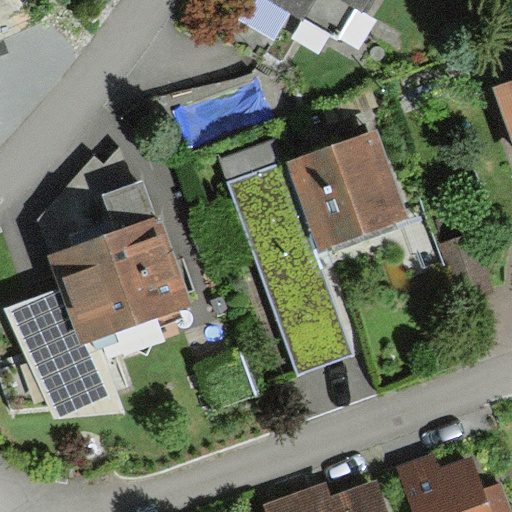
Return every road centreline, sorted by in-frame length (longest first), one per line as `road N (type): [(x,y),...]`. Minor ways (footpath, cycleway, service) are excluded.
road 1 (residential): [(118,511),(511,368)]
road 2 (residential): [(0,166),(66,114),(141,0)]
